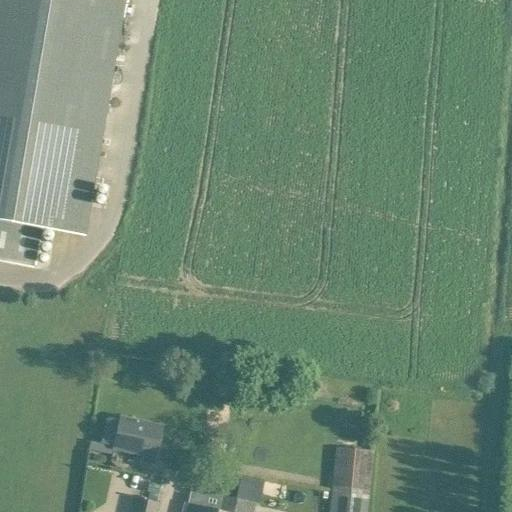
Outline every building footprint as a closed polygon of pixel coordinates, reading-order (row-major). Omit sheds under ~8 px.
[(0,0),(0,262),(32,268),(39,228),(81,236),(121,0),(0,0)] [(143,450),(156,452),(161,427),(120,417),(113,449),(142,456),(143,450)] [(335,447),(331,490),(366,493),(370,450),(335,447)] [(331,490),(328,511),(364,511),(366,493),(331,490)] [(218,511),(217,511),(251,511),(253,504),(235,499),(221,496),(221,498),(218,511)] [(154,511),(157,503),(135,498),(131,511),(154,511)] [(181,511),(217,511),(218,511),(184,503),(181,511)]
